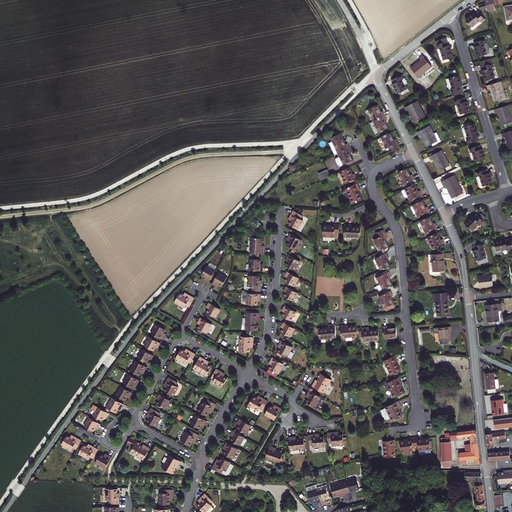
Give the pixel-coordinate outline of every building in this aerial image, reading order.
[(475,13),(466,19),(469,23),(471,26),(470,27),(472,30),(482,23),(481,22),(485,19),(479,11),(475,13)] [(449,58),(453,57),(449,45),(448,45),(446,38),(437,40),(438,44),(437,44),(439,49),(438,49),(441,60),(443,59),(444,60),(449,58)] [(476,46),(475,47),(478,57),(487,54),(484,44),(485,44),(484,39),(474,42),(476,46)] [(421,60),(411,68),(418,77),(432,66),(423,55),(419,58),(421,60)] [(483,70),(482,70),(485,81),(494,78),(491,68),(493,67),(490,58),(480,62),(483,70)] [(393,84),(397,94),(406,89),(404,85),(406,84),(407,83),(405,78),(404,79),(402,75),(392,80),(394,83),(393,84)] [(463,93),(461,86),(462,86),(459,75),(458,76),(456,76),(446,79),(450,89),(451,89),(453,96),(463,93)] [(506,98),(500,81),(487,86),(488,90),(491,89),(495,102),(506,98)] [(458,104),(461,114),(470,112),(467,101),(466,102),(464,98),(459,99),(456,100),(455,101),(456,105),(458,104)] [(425,117),(417,101),(405,107),(406,111),(409,110),(415,122),(425,117)] [(385,116),(383,111),(380,112),(377,105),(368,110),(373,121),(385,116)] [(511,122),(511,118),(508,105),(494,110),(496,114),(498,113),(502,125),(511,122)] [(388,128),(384,121),(387,120),(385,116),(373,121),(379,132),(388,128)] [(478,141),(477,137),(478,136),(474,124),(464,127),(463,128),(462,130),(464,135),(467,134),(469,139),(467,139),(468,143),(478,141)] [(433,134),(429,126),(423,129),(417,132),(419,136),(421,135),(427,147),(432,144),(437,142),(437,143),(441,141),(437,132),(433,134)] [(511,148),(511,130),(502,134),(503,138),(506,137),(510,149),(511,148)] [(331,139),(332,142),(338,153),(349,148),(347,143),(345,144),(344,142),(341,138),(342,137),(340,133),(332,137),(331,139)] [(381,137),(386,149),(391,146),(393,151),(400,148),(396,139),(394,140),(390,133),(381,137)] [(329,143),(335,155),(338,153),(332,142),(329,143)] [(473,152),(476,162),(485,159),(482,149),(481,149),(479,145),(479,146),(477,146),(470,148),(471,153),(473,152)] [(343,165),(353,160),(352,159),(349,153),(351,152),(349,148),(338,153),(339,156),(337,158),(336,158),(335,159),(339,166),(340,167),(340,166),(341,167),(343,166),(343,165)] [(435,154),(430,156),(429,157),(431,161),(434,160),(439,171),(449,166),(442,150),(435,154)] [(355,174),(352,175),(349,168),(340,172),(346,184),(357,178),(356,176),(355,174)] [(410,175),(406,168),(397,172),(403,184),(404,183),(409,181),(414,179),(412,174),(410,175)] [(321,181),(330,176),(327,169),(318,174),(321,181)] [(477,172),(478,177),(480,176),(481,180),(478,181),(479,187),(480,188),(482,188),(484,187),(483,186),(492,183),(489,173),(488,173),(487,169),(485,170),(483,170),(477,172)] [(446,179),(443,181),(441,182),(445,188),(447,187),(453,198),(463,193),(454,175),(452,176),(450,177),(446,179)] [(359,187),(357,183),(346,189),(353,203),(362,199),(358,191),(360,190),(359,187)] [(417,192),(414,184),(402,190),(405,197),(404,197),(406,198),(409,196),(411,200),(412,200),(417,197),(422,195),(420,190),(417,192)] [(425,208),(422,201),(413,205),(418,216),(430,211),(427,207),(425,208)] [(300,219),(302,215),(293,210),(290,217),(291,218),(289,220),(290,221),(288,224),(298,229),(303,220),(300,219)] [(473,216),(465,224),(466,224),(468,226),(470,228),(469,229),(471,231),(471,230),(472,231),(479,223),(483,226),(486,223),(483,220),(479,216),(477,214),(474,217),(473,216)] [(429,217),(420,221),(426,233),(426,232),(431,230),(437,227),(435,223),(433,224),(429,217)] [(331,226),(323,225),(323,236),(335,237),(335,233),(338,233),(339,233),(340,225),(336,224),(331,224),(331,226)] [(347,225),(345,225),(344,237),(360,238),(361,227),(352,227),(352,225),(347,225)] [(374,240),(379,251),(388,247),(385,240),(387,239),(383,230),(376,233),(378,238),(374,240)] [(440,240),(437,233),(428,237),(434,249),(434,248),(439,246),(445,243),(443,239),(440,240)] [(296,250),(302,240),(290,234),(288,237),(290,238),(289,241),(287,245),(296,250)] [(251,237),(251,252),(264,254),(264,246),(262,246),(262,243),(264,244),(264,238),(251,237)] [(508,250),(511,248),(511,238),(506,240),(505,239),(495,242),(496,246),(491,247),(494,256),(503,254),(502,250),(507,249),(508,250)] [(473,250),(476,261),(486,258),(483,248),(485,247),(483,243),(473,246),(474,250),(473,250)] [(376,259),(381,270),(390,266),(387,259),(389,258),(387,253),(376,259)] [(444,271),(443,253),(431,254),(431,260),(432,260),(433,272),(444,271)] [(295,270),(300,261),(289,255),(287,258),(288,259),(286,261),(287,262),(286,265),(295,270)] [(250,259),(249,270),(262,271),(263,267),(260,267),(261,264),(261,260),(250,259)] [(206,280),(209,282),(216,271),(207,266),(202,275),(205,277),(205,278),(206,279),(206,280)] [(294,286),(299,278),(287,271),(286,275),(287,276),(286,277),(287,277),(285,281),(294,286)] [(381,285),(383,289),(392,285),(388,278),(391,277),(389,272),(377,278),(381,285)] [(227,277),(219,273),(212,284),(216,286),(216,285),(218,286),(218,285),(222,287),(227,277)] [(251,291),(261,291),(261,283),(259,283),(259,280),(260,276),(249,275),(248,287),(251,287),(251,291)] [(480,285),(480,289),(489,288),(489,286),(493,286),(492,275),(488,276),(488,275),(479,276),(479,280),(481,281),(481,285),(480,285)] [(293,301),(298,293),(286,286),(285,290),(285,292),(286,292),(284,296),(293,301)] [(379,296),(386,311),(395,307),(390,296),(393,295),(391,291),(379,296)] [(186,305),(189,307),(194,298),(187,294),(186,296),(184,295),(180,293),(175,302),(185,308),(186,305)] [(260,298),(261,294),(248,293),(247,305),(258,305),(258,301),(258,298),(260,298)] [(438,315),(449,314),(447,293),(433,294),(433,299),(436,299),(438,315)] [(207,308),(208,309),(206,312),(216,318),(221,309),(209,303),(207,306),(208,307),(207,308)] [(501,303),(486,305),(488,322),(499,321),(499,320),(500,320),(501,319),(500,314),(502,311),(501,303)] [(291,321),(296,312),(285,305),(283,309),(284,310),(283,312),(284,312),(282,316),(291,321)] [(259,320),(259,313),(247,312),(246,330),(258,331),(258,325),(256,325),(257,320),(259,320)] [(207,333),(212,324),(201,318),(199,321),(200,322),(199,324),(198,328),(207,333)] [(290,337),(295,329),(284,322),(282,326),(283,326),(282,328),(283,328),(281,332),(290,337)] [(153,334),(159,338),(162,340),(164,336),(165,333),(164,333),(166,330),(156,324),(151,333),(153,334)] [(342,337),(342,338),(358,336),(357,326),(348,327),(348,325),(341,326),(341,330),(342,337)] [(317,335),(318,335),(320,334),(320,339),(336,337),(335,326),(328,326),(329,328),(319,329),(319,328),(317,328),(317,335)] [(384,339),(397,338),(396,328),(388,328),(388,326),(383,326),(384,339)] [(439,333),(440,341),(449,340),(449,332),(451,332),(451,327),(434,328),(435,333),(439,333)] [(360,337),(363,337),(363,341),(380,340),(379,329),(369,330),(369,328),(362,328),(362,331),(359,331),(360,337)] [(430,331),(430,329),(418,330),(419,350),(422,350),(420,332),(430,331)] [(253,345),(253,337),(240,336),(239,351),(250,352),(250,348),(251,344),(253,345)] [(159,347),(161,343),(149,337),(144,346),(154,351),(155,348),(156,348),(158,346),(159,347)] [(293,347),(281,341),(279,344),(281,345),(280,348),(278,352),(283,354),(287,357),(293,347)] [(151,358),(152,359),(154,355),(142,349),(137,357),(147,363),(149,359),(150,360),(151,358)] [(187,361),(191,363),(196,354),(189,350),(187,353),(185,351),(181,349),(176,358),(186,364),(187,361)] [(395,356),(393,357),(384,361),(391,375),(400,371),(397,363),(398,362),(395,356)] [(205,363),(207,361),(200,357),(194,368),(202,373),(202,374),(206,376),(212,366),(208,364),(205,363)] [(284,364),(273,357),(271,361),(273,362),(271,365),(269,368),(267,372),(276,378),(284,364)] [(145,371),(147,367),(135,361),(130,371),(139,376),(141,372),(143,370),(145,371)] [(222,374),(223,373),(216,369),(211,378),(214,379),(213,382),(222,387),(227,378),(224,376),(224,375),(222,374)] [(496,388),(499,388),(498,379),(495,380),(494,372),(485,373),(487,389),(496,388)] [(138,384),(140,380),(128,374),(123,383),(132,388),(134,385),(135,385),(137,383),(138,384)] [(316,380),(312,386),(323,393),(332,380),(320,374),(318,378),(319,379),(318,381),(316,380)] [(176,385),(178,382),(169,377),(165,384),(166,385),(165,387),(166,387),(164,391),(173,396),(178,387),(176,385)] [(402,385),(399,377),(390,381),(392,385),(389,386),(394,397),(404,393),(401,386),(402,385)] [(131,396),(133,393),(121,386),(116,395),(125,401),(127,397),(128,398),(129,396),(131,396)] [(315,407),(321,397),(310,391),(308,394),(310,395),(308,398),(306,402),(315,407)] [(166,409),(171,400),(159,394),(157,397),(158,398),(158,399),(159,400),(157,403),(166,409)] [(260,408),(263,410),(268,401),(261,397),(260,400),(257,398),(254,396),(248,405),(258,411),(260,408)] [(122,408),(124,404),(112,398),(107,407),(111,410),(116,413),(118,409),(120,406),(122,408)] [(213,411),(217,404),(208,399),(206,402),(203,401),(197,411),(207,416),(209,413),(210,410),(213,411)] [(493,415),(503,414),(502,404),(504,404),(503,399),(492,400),(492,407),(493,407),(493,410),(493,415)] [(402,408),(399,401),(386,407),(392,421),(403,417),(399,409),(402,408)] [(275,420),(281,409),(278,407),(277,409),(274,407),(270,405),(265,415),(275,420)] [(106,416),(107,416),(109,413),(97,407),(93,415),(94,416),(98,418),(102,420),(104,417),(105,417),(106,416)] [(158,416),(160,413),(152,408),(148,415),(149,415),(147,417),(148,418),(146,421),(156,427),(161,418),(158,416)] [(205,424),(207,421),(196,414),(190,424),(200,429),(202,425),(203,426),(204,424),(205,424)] [(98,427),(100,424),(89,417),(84,426),(88,428),(91,430),(94,431),(96,428),(97,428),(98,427)] [(496,429),(511,426),(511,417),(494,420),(496,429)] [(251,425),(240,419),(238,422),(239,423),(238,424),(239,425),(237,428),(247,434),(251,425)] [(477,464),(480,464),(476,429),(458,432),(458,438),(471,436),(471,444),(472,452),(466,453),(459,453),(460,460),(476,458),(477,464)] [(195,442),(199,435),(190,430),(189,433),(186,432),(181,441),(190,446),(192,443),(193,443),(194,441),(195,442)] [(245,437),(233,431),(231,434),(232,434),(231,436),(232,436),(230,440),(240,445),(245,437)] [(335,432),(327,433),(328,443),(332,443),(333,446),(344,445),(344,443),(343,438),(343,434),(339,434),(335,434),(335,432)] [(488,448),(494,447),(493,440),(493,439),(495,438),(495,440),(506,439),(505,432),(486,435),(488,448)] [(316,434),(309,435),(310,445),(313,445),(314,448),(325,447),(324,436),(320,436),(317,436),(316,434)] [(73,448),(76,450),(81,441),(75,437),(73,439),(71,437),(67,435),(62,445),(72,450),(73,448)] [(300,450),(305,449),(304,436),(298,437),(299,438),(296,439),(296,436),(288,437),(290,450),(300,449),(300,450)] [(419,446),(420,454),(431,453),(431,446),(430,441),(430,438),(422,439),(422,437),(418,438),(419,446)] [(141,444),(130,438),(126,444),(130,446),(127,450),(130,453),(135,455),(135,454),(144,459),(150,448),(144,444),(142,447),(140,445),(141,444)] [(413,447),(419,446),(418,438),(408,439),(408,440),(400,441),(402,452),(413,451),(413,447)] [(385,457),(395,456),(394,447),(396,447),(395,440),(383,441),(385,457)] [(440,462),(454,461),(453,441),(439,442),(440,462)] [(232,459),(238,449),(227,442),(225,446),(226,447),(225,450),(223,453),(232,459)] [(90,457),(93,459),(98,450),(91,446),(90,448),(88,446),(84,444),(79,454),(89,459),(90,457)] [(265,459),(275,462),(280,464),(284,452),(279,450),(278,452),(276,451),(277,449),(269,446),(265,459)] [(489,460),(492,460),(510,458),(510,451),(488,452),(489,460)] [(95,463),(105,469),(112,457),(108,455),(107,457),(104,456),(101,454),(95,463)] [(178,468),(182,462),(170,455),(165,464),(162,468),(173,475),(176,470),(175,469),(176,467),(178,468)] [(216,461),(212,468),(221,473),(223,470),(226,471),(231,462),(221,457),(219,460),(218,460),(217,462),(216,461)] [(505,472),(504,472),(498,473),(499,484),(510,483),(509,470),(505,470),(505,472)] [(486,507),(484,492),(481,473),(465,473),(465,474),(463,474),(463,478),(465,478),(465,479),(475,479),(478,499),(476,500),(476,501),(475,502),(475,506),(477,507),(477,508),(479,508),(486,507)] [(348,481),(351,491),(359,489),(356,479),(348,481)] [(351,491),(348,481),(339,483),(343,496),(347,495),(346,493),(351,491)] [(339,497),(343,496),(339,483),(330,486),(333,497),(339,495),(339,497)] [(317,489),(316,485),(306,488),(311,503),(317,501),(317,503),(321,502),(317,489)] [(329,497),(326,487),(317,489),(321,502),(324,501),(324,499),(329,497)] [(109,504),(119,504),(119,496),(117,496),(117,493),(117,489),(107,489),(106,500),(109,500),(109,504)] [(170,497),(173,497),(173,490),(163,489),(163,493),(160,493),(159,504),(170,505),(170,500),(170,497)] [(213,501),(206,494),(200,499),(201,500),(199,502),(200,502),(197,505),(203,511),(205,511),(212,506),(210,503),(213,501)] [(503,506),(502,494),(494,495),(496,507),(500,506),(503,506)]
